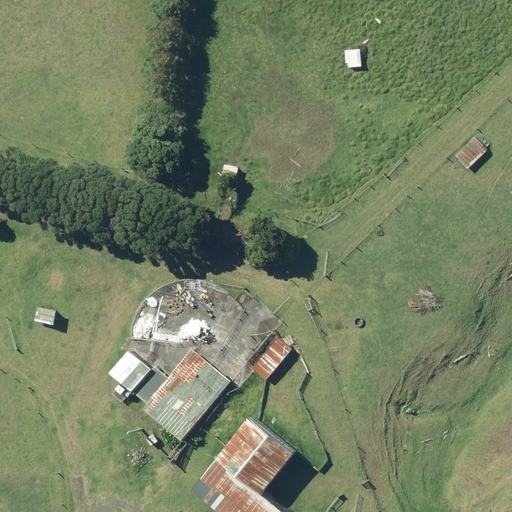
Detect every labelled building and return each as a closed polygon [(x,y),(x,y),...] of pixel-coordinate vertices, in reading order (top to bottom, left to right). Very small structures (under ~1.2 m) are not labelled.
[(364,49),(347,50),(349,69),(366,68),(364,49)] [(492,150),(477,136),(457,157),(472,171),(492,150)] [(241,167),(227,164),(221,187),(235,190),(241,167)] [(63,311),(41,305),(37,320),(60,325),(63,311)] [(296,348),(280,335),(255,365),(270,378),(296,348)] [(136,346),(115,370),(154,403),(149,409),(186,441),(236,382),(196,348),(172,376),(136,346)] [(306,451),(258,414),(200,488),(230,511),(296,511),(272,493),(306,451)]
